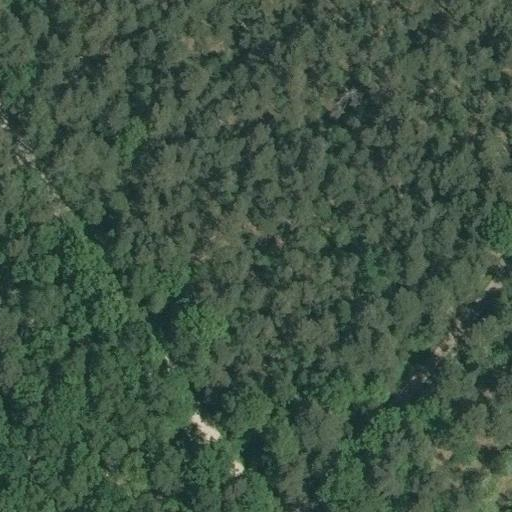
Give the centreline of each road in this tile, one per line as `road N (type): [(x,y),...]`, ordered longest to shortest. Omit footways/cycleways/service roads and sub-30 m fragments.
road 1 (track): [(0,119),(263,511)]
road 2 (track): [(511,259),(306,511)]
